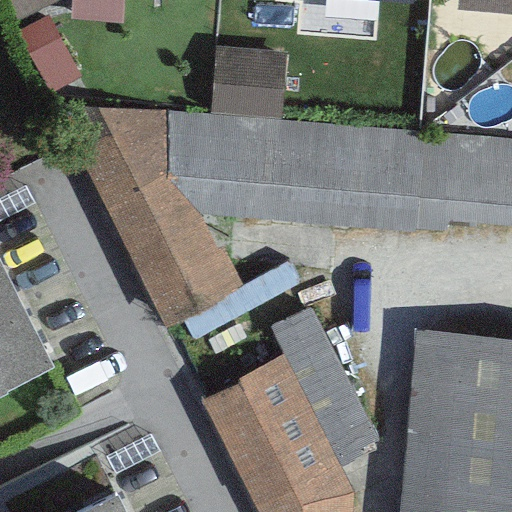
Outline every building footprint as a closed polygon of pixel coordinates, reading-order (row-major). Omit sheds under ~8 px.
[(4,0),(14,20),(57,0),(4,0)] [(511,0),(454,0),(454,5),(511,9),(511,0)] [(285,50),(214,45),(209,111),(281,116),(285,50)] [(167,318),(239,280),(201,210),(449,231),(450,222),(511,226),(511,138),(51,100),(167,318)] [(0,258),(0,385),(51,359),(0,258)] [(283,353),(339,460),(381,439),(309,301),(267,322),(283,353)] [(511,511),(511,334),(414,326),(400,511),(511,511)] [(339,460),(283,353),(200,397),(258,511),(351,511),(353,490),(339,460)] [(133,511),(120,485),(64,511),(133,511)]
